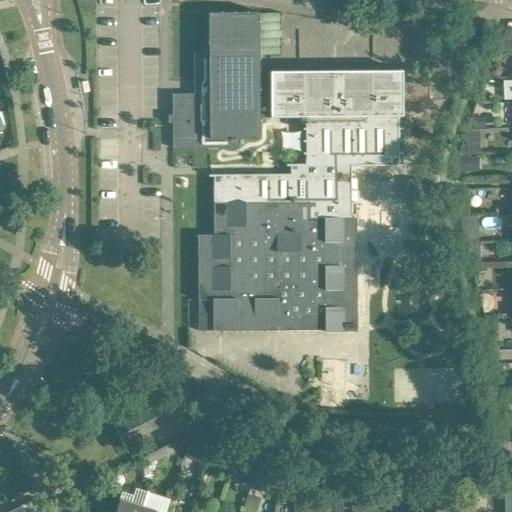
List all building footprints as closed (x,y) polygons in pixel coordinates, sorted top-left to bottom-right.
[(259,137),(258,52),(258,12),(208,13),(208,53),(193,53),(194,94),(172,94),(172,148),(238,148),(238,138),(259,137)] [(265,12),(265,31),(281,32),(281,13),(265,12)] [(511,29),(506,30),(500,53),(511,52),(511,29)] [(356,331),(356,202),(356,178),(351,178),(351,167),(403,166),(402,70),(270,71),(270,119),(305,119),(305,129),(303,129),(303,131),(305,131),(305,141),(303,141),(303,143),(305,143),(305,154),(303,154),(303,155),(305,155),(305,165),(286,165),(286,167),(290,167),(290,177),(208,177),(208,179),(213,179),(213,204),(215,204),(215,235),(197,235),(197,236),(199,236),(199,299),(197,299),(197,300),(198,300),(199,330),(212,330),(212,331),(214,331),(214,329),(276,329),(276,330),(278,330),(278,329),(324,329),(324,332),(356,331)] [(123,444),(139,436),(162,425),(153,407),(114,426),(123,444)] [(216,447),(209,443),(192,434),(187,449),(200,457),(207,462),(216,447)] [(158,458),(173,451),(169,444),(154,451),(158,458)] [(216,447),(207,462),(215,466),(223,451),(216,447)] [(157,459),(158,458),(154,451),(139,458),(143,466),(144,476),(151,479),(157,459)] [(250,485),(258,472),(251,467),(243,481),(250,485)] [(258,490),(266,476),(258,472),(250,485),(258,490)] [(140,511),(147,492),(135,488),(133,495),(122,491),(119,500),(115,511),(140,511)] [(155,511),(143,508),(148,492),(147,492),(140,511),(155,511)] [(390,511),(399,511),(399,497),(390,498),(390,511)] [(399,497),(399,511),(407,511),(407,497),(399,497)] [(327,511),(327,508),(326,501),(311,501),(303,502),(303,511),(327,511)] [(295,511),(303,511),(303,502),(295,502),(295,511)]
